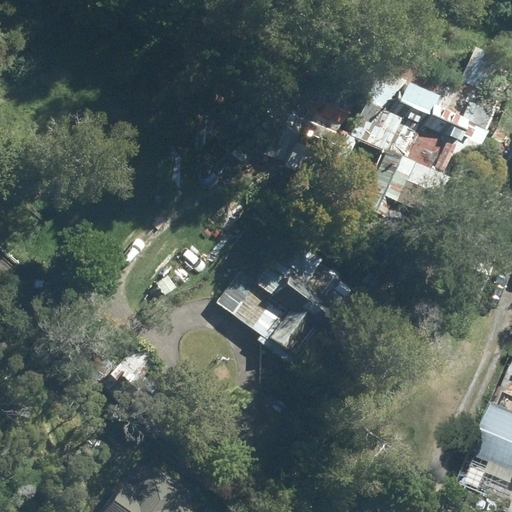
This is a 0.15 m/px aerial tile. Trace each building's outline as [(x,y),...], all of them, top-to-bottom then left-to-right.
[(294,144),(330,161),(342,136),(361,95),(310,71),(267,163),(282,170),(294,144)] [(364,163),(347,199),(433,240),(486,130),(483,129),(492,111),(466,99),(456,119),(399,92),(389,113),(413,124),(405,140),(413,144),(406,158),(384,148),(374,169),(364,163)] [(221,157),(212,149),(180,185),(189,193),(221,157)] [(483,165),(477,180),(491,186),(498,170),(483,165)] [(511,198),(480,188),(464,230),(500,243),(504,233),(502,232),(511,204),(511,198)] [(343,297),(350,288),(338,279),(337,272),(331,268),(326,269),(319,264),(322,260),(289,236),(254,284),(238,272),(216,302),(261,335),(257,341),(294,369),(300,361),(306,365),(351,303),(343,297)] [(443,331),(439,339),(456,348),(461,341),(443,331)] [(144,371),(152,364),(134,344),(125,352),(112,338),(82,366),(112,399),(120,391),(136,408),(159,387),(144,371)] [(479,453),(484,454),(470,486),(511,503),(511,501),(511,400),(509,406),(501,402),(479,453)] [(86,488),(102,511),(107,511),(123,501),(105,475),(86,488)]
